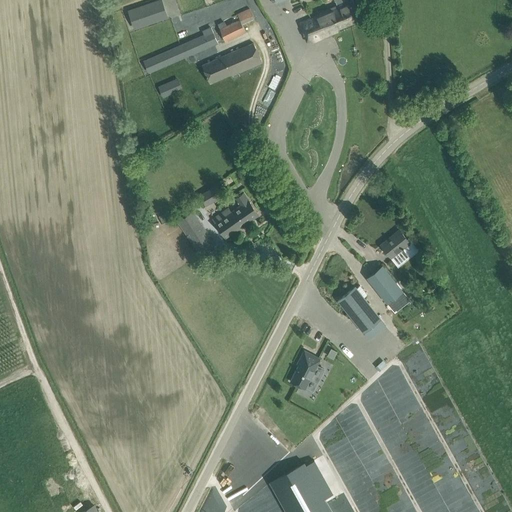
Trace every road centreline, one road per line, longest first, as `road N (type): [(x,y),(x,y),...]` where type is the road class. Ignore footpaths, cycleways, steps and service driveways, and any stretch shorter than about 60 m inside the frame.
road 1 (unclassified): [(188,511),(360,181),(399,137),(511,66)]
road 2 (track): [(0,385),(35,367),(71,457),(108,511)]
